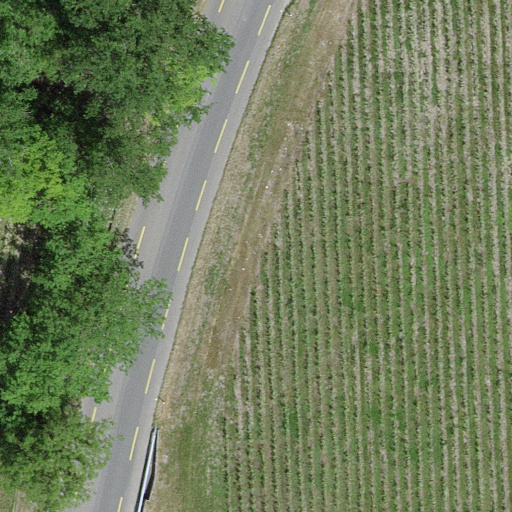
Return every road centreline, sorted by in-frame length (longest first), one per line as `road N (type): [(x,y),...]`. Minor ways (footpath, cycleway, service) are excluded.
road 1 (tertiary): [(250,0),(139,333),(97,511)]
road 2 (track): [(211,104),(0,65)]
